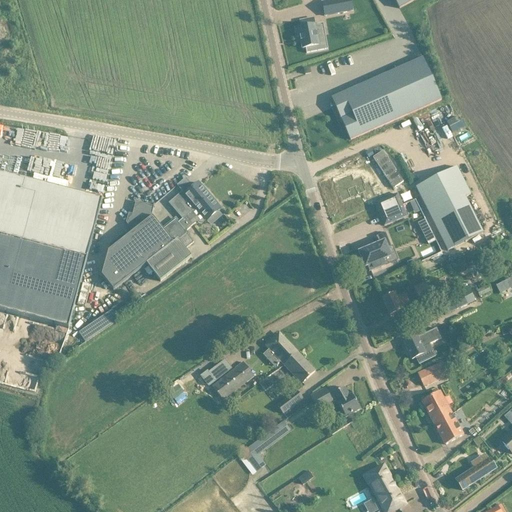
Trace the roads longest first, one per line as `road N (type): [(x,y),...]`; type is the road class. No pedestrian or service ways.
road 1 (tertiary): [(437,511),(398,432),(299,159)]
road 2 (unclassified): [(0,112),(299,159)]
road 3 (unknown): [(299,159),(392,134),(421,171),(458,157)]
road 4 (unknown): [(146,138),(87,298)]
road 5 (tertiary): [(299,159),(264,0)]
